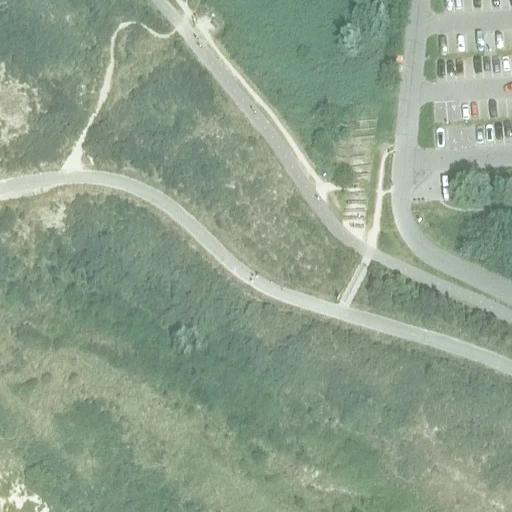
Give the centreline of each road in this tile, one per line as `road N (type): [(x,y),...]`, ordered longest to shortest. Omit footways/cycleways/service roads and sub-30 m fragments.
road 1 (unknown): [(182,28),(91,118),(75,150),(74,177)]
road 2 (unclassified): [(402,172),(402,222),(418,247),(511,289)]
